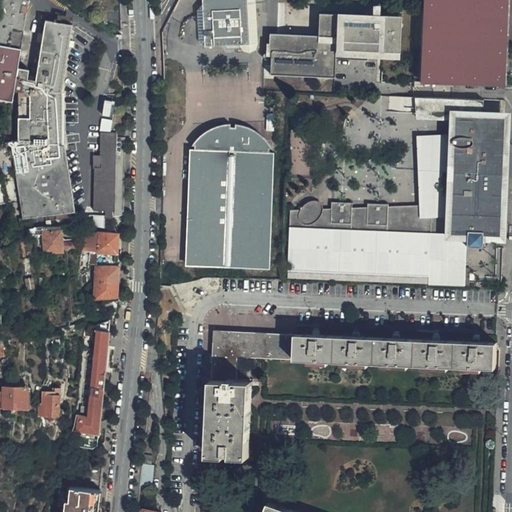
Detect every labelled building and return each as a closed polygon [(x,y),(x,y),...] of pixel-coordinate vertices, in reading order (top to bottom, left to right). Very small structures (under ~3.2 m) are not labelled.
[(0,0),(0,101),(14,104),(13,140),(10,140),(11,143),(2,145),(4,161),(14,159),(22,219),(45,215),(46,222),(58,220),(57,213),(72,211),(61,141),(62,90),(73,24),(45,20),(36,81),(17,78),(29,2),(24,0),(0,0)] [(251,44),(248,0),(202,0),(203,3),(205,46),(239,44),(251,44)] [(255,0),(248,0),(251,44),(239,44),(244,52),(251,53),(256,51),(258,43),(255,0)] [(511,33),(511,0),(423,0),(422,50),(421,82),(473,84),(505,85),(506,33),(511,33)] [(401,16),(320,13),(319,35),(270,34),(270,73),(334,77),(336,57),(401,60),(401,16)] [(427,98),(409,97),(408,108),(426,109),(427,98)] [(444,99),(427,98),(426,109),(426,115),(417,115),(417,121),(450,122),(494,124),(494,116),(484,116),(473,115),(473,111),(455,110),(455,99),(444,99)] [(470,100),(455,99),(455,110),(473,111),(473,115),(484,116),(484,100),(470,100)] [(113,117),(113,109),(104,109),(103,117),(113,117)] [(500,153),(504,153),(506,124),(494,124),(450,122),(450,138),(451,138),(453,138),(455,136),(457,136),(460,135),(462,135),(465,135),(468,136),(470,137),(471,137),(493,137),(493,142),(494,143),(497,144),(498,145),(499,147),(500,149),(500,151),(500,153)] [(200,151),(195,150),(191,150),(188,224),(190,225),(188,265),(266,269),(268,228),(270,228),(274,154),(265,154),(265,144),(264,142),(263,141),(261,140),(259,138),(257,137),(255,135),(253,134),(251,133),(249,132),(247,131),(245,130),(244,130),(242,129),(241,129),(240,128),(240,132),(227,132),(227,128),(226,128),(225,128),(224,128),(222,129),(220,130),(218,130),(216,131),(214,132),(212,133),(209,134),(207,136),(205,137),(204,138),(202,139),(201,141),(200,151)] [(124,183),(124,140),(117,140),(117,132),(102,131),(101,155),(95,155),(94,167),(104,167),(103,188),(95,188),(94,209),(106,210),(106,217),(113,217),(114,215),(123,216),(123,204),(124,183)] [(477,217),(506,216),(504,153),(500,153),(500,151),(500,149),(499,147),(498,145),(497,144),(494,143),(493,142),(493,137),(471,137),(470,137),(468,136),(465,135),(462,135),(460,135),(457,136),(455,136),(453,138),(451,138),(450,138),(424,139),(426,206),(426,218),(388,219),(388,207),(388,205),(368,204),(368,207),(367,220),(351,220),(352,208),(352,204),(331,203),(331,208),(330,221),(316,221),(317,220),(320,218),(321,215),(323,213),(323,211),(323,209),(322,205),(319,201),(313,200),(307,201),(303,203),(300,206),(299,209),(289,209),(287,263),(302,264),(301,268),(429,273),(428,285),(471,287),(471,268),(465,267),(466,246),(482,247),(483,231),(477,231),(477,217)] [(426,218),(426,206),(388,207),(388,219),(426,218)] [(367,220),(368,207),(352,208),(351,220),(367,220)] [(331,208),(323,209),(323,211),(323,213),(321,215),(320,218),(317,220),(316,221),(330,221),(331,208)] [(62,250),(62,226),(42,227),(41,228),(35,229),(35,232),(44,232),(45,251),(56,250),(62,250)] [(105,264),(120,264),(121,252),(118,252),(119,233),(85,233),(85,251),(98,251),(107,251),(107,253),(89,254),(89,265),(105,264)] [(96,284),(118,282),(119,267),(114,268),(96,268),(96,284)] [(117,297),(118,282),(96,284),(95,300),(110,298),(117,297)] [(77,413),(74,425),(73,430),(72,443),(79,447),(92,449),(95,447),(97,446),(98,434),(105,373),(106,366),(110,331),(111,319),(86,332),(85,343),(83,364),(81,379),(80,394),(78,404),(77,413)] [(495,369),(496,343),(481,342),(481,335),(473,335),(473,342),(449,341),(441,340),(441,334),(433,333),(433,340),(404,339),(400,339),(400,332),(393,332),(393,338),(366,337),(361,337),(361,330),(354,330),(353,337),(320,336),(320,328),(314,328),(313,335),(272,334),(235,332),(215,331),(213,364),(211,414),(209,448),(209,457),(226,458),(227,454),(232,454),(232,458),(249,459),(251,424),(252,382),(238,381),(239,358),(259,359),(320,362),(359,363),(397,365),(495,369)] [(204,359),(213,359),(213,334),(204,334),(204,359)] [(26,360),(49,360),(49,340),(26,340),(26,360)] [(211,393),(211,367),(203,367),(203,393),(211,393)] [(28,408),(28,388),(3,389),(3,408),(28,408)] [(46,395),(46,417),(59,416),(59,394),(46,395)] [(140,487),(153,488),(155,466),(142,464),(141,482),(140,487)] [(101,483),(102,466),(86,465),(83,489),(91,490),(100,490),(101,483)] [(97,511),(100,490),(91,490),(83,489),(70,488),(58,486),(55,511),(97,511)] [(293,511),(270,503),(266,511),(293,511)]
